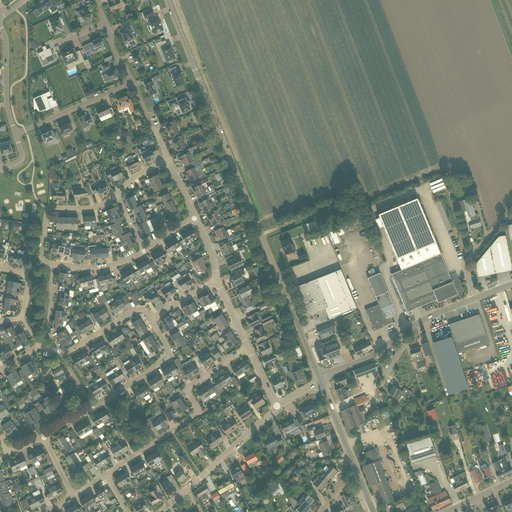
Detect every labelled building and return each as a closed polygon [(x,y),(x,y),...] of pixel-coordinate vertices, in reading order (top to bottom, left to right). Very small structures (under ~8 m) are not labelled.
[(58,9),(53,0),(52,0),(48,3),(45,0),(43,0),(35,6),(41,13),(49,7),(53,12),(58,9)] [(111,11),(112,11),(113,12),(116,10),(115,9),(121,7),(117,0),(116,0),(109,0),(111,2),(111,1),(112,3),(108,4),(111,11)] [(89,19),(91,18),(89,13),(88,13),(88,12),(88,11),(87,10),(86,10),(85,8),(76,12),(79,18),(81,17),(83,22),(81,23),(83,26),(91,22),(89,19)] [(148,18),(154,34),(157,33),(158,34),(161,33),(161,31),(163,30),(158,17),(155,19),(153,16),(154,15),(152,11),(143,14),(145,19),(148,18)] [(59,21),(51,25),(55,34),(56,34),(57,35),(60,33),(59,32),(60,32),(60,31),(62,30),(63,29),(62,27),(65,25),(61,17),(57,18),(59,21)] [(130,46),(136,44),(135,43),(136,42),(135,40),(134,40),(128,27),(131,26),(129,21),(121,25),(124,32),(121,34),(123,37),(124,39),(125,43),(128,42),(130,46)] [(92,46),(91,45),(88,46),(91,54),(95,52),(94,50),(96,49),(103,46),(101,41),(102,41),(101,38),(100,38),(92,41),(94,45),(92,46)] [(165,41),(156,45),(159,52),(162,51),(166,62),(175,58),(171,47),(168,48),(165,41)] [(47,64),(55,60),(53,56),(52,56),(51,53),(51,52),(50,48),(47,49),(45,46),(41,47),(43,51),(38,54),(39,58),(44,56),(47,64)] [(83,60),(79,51),(75,53),(74,49),(61,55),(66,65),(78,60),(78,62),(83,60)] [(137,68),(138,69),(141,67),(141,66),(143,65),(140,58),(142,56),(140,51),(135,54),(136,57),(132,58),(136,68),(137,68)] [(108,63),(102,66),(104,71),(105,71),(106,74),(109,81),(114,79),(114,80),(117,79),(117,78),(117,77),(114,71),(112,72),(110,69),(110,68),(108,63)] [(178,74),(175,67),(168,70),(171,77),(172,76),(177,87),(178,89),(181,87),(180,86),(185,84),(180,73),(178,74)] [(158,72),(150,76),(153,82),(161,78),(158,72)] [(148,92),(149,96),(157,93),(152,81),(144,85),(146,89),(147,92),(148,92)] [(45,94),(33,99),(37,108),(36,109),(38,113),(51,107),(49,103),(54,101),(52,97),(47,99),(45,94)] [(154,105),(150,97),(146,99),(150,107),(154,105)] [(119,104),(117,105),(119,110),(123,109),(122,107),(127,105),(131,112),(134,110),(130,100),(128,100),(127,98),(125,99),(124,98),(117,101),(119,104)] [(183,99),(179,101),(180,101),(177,103),(175,99),(168,102),(171,108),(177,105),(181,114),(183,113),(190,110),(188,106),(189,105),(189,106),(190,106),(188,102),(188,103),(187,103),(185,99),(183,100),(183,99)] [(107,105),(96,110),(99,118),(110,113),(111,115),(114,114),(111,108),(108,109),(107,105)] [(92,123),(89,116),(83,118),(82,116),(78,118),(82,128),(89,125),(89,124),(92,123)] [(174,121),(168,124),(169,127),(166,128),(168,134),(169,133),(171,137),(178,134),(175,127),(177,127),(174,121)] [(62,126),(59,128),(62,135),(73,130),(69,123),(66,125),(66,124),(62,126)] [(53,143),(60,140),(56,132),(53,134),(52,131),(48,132),(45,133),(45,134),(41,135),(45,143),(52,140),(53,143)] [(153,140),(151,136),(150,135),(141,141),(143,145),(153,140)] [(176,148),(178,152),(182,150),(182,149),(185,148),(182,142),(185,140),(182,135),(176,138),(177,141),(173,143),(175,148),(176,148)] [(0,143),(0,152),(1,153),(1,156),(5,155),(8,155),(8,154),(12,153),(10,145),(1,147),(0,143)] [(192,151),(193,150),(197,149),(196,146),(185,151),(187,154),(180,157),(182,160),(180,160),(181,162),(191,157),(194,156),(193,154),(193,153),(192,151)] [(70,157),(77,154),(75,150),(73,151),(72,148),(67,150),(70,157)] [(142,156),(145,162),(155,158),(153,155),(157,153),(154,148),(146,152),(144,151),(142,152),(141,154),(142,156)] [(131,156),(129,157),(135,169),(140,166),(136,158),(135,156),(139,155),(136,149),(133,150),(136,155),(133,156),(131,156)] [(124,161),(125,163),(129,172),(135,169),(129,157),(125,159),(124,160),(124,161)] [(191,157),(181,162),(181,163),(183,163),(185,166),(193,162),(193,161),(194,160),(193,158),(192,158),(191,157)] [(185,175),(186,177),(201,170),(199,165),(202,164),(201,161),(195,164),(197,166),(186,172),(187,175),(185,175)] [(117,179),(123,177),(119,169),(112,172),(111,170),(106,173),(108,178),(112,176),(114,181),(117,180),(117,179)] [(203,175),(201,170),(186,177),(187,179),(189,178),(190,181),(199,177),(200,177),(201,179),(207,176),(205,174),(203,175)] [(161,177),(160,174),(148,179),(150,184),(147,185),(148,187),(160,182),(158,178),(161,177)] [(192,189),(194,193),(206,187),(204,183),(209,181),(208,178),(203,180),(195,184),(197,186),(192,189)] [(154,192),(166,187),(165,184),(162,185),(160,182),(148,187),(149,190),(152,188),(154,192)] [(59,191),(59,201),(65,201),(65,194),(69,194),(68,183),(65,184),(65,190),(62,190),(62,192),(59,191)] [(103,193),(108,191),(104,183),(95,187),(95,186),(91,188),(94,194),(97,192),(99,195),(102,194),(103,193)] [(88,186),(84,188),(85,191),(82,192),(82,190),(73,192),(75,200),(79,200),(79,198),(83,197),(83,196),(87,195),(87,196),(91,194),(88,186)] [(206,187),(194,193),(195,195),(196,194),(198,197),(203,195),(205,197),(215,192),(214,190),(210,191),(208,187),(206,187)] [(199,203),(201,208),(213,202),(211,198),(212,197),(216,195),(215,192),(205,197),(206,200),(199,203)] [(160,197),(162,200),(166,209),(174,206),(172,202),(174,201),(173,200),(172,198),(172,196),(170,197),(168,193),(160,197)] [(133,196),(125,200),(128,205),(136,201),(133,196)] [(440,254),(417,199),(378,215),(401,270),(391,274),(408,316),(412,314),(411,310),(433,301),(435,306),(444,302),(447,301),(461,295),(462,295),(463,291),(456,275),(450,278),(440,254)] [(459,202),(461,210),(462,213),(467,211),(469,217),(470,217),(472,222),(470,222),(472,228),(481,226),(477,214),(475,215),(470,199),(463,201),(459,202)] [(136,201),(128,205),(130,210),(133,209),(138,206),(136,201)] [(212,208),(213,211),(221,207),(220,205),(216,206),(214,201),(213,202),(201,208),(202,209),(203,208),(205,212),(212,208)] [(133,209),(135,214),(143,210),(141,205),(138,206),(133,209)] [(108,216),(105,217),(106,220),(118,214),(116,210),(119,209),(118,206),(106,211),(108,216)] [(178,214),(180,214),(179,212),(178,210),(178,209),(176,210),(174,206),(166,209),(172,222),(180,218),(178,214)] [(222,210),(221,207),(213,211),(210,212),(211,215),(207,217),(209,222),(221,216),(219,212),(220,211),(222,210)] [(138,219),(146,215),(143,210),(135,214),(138,219)] [(106,220),(107,222),(110,220),(112,224),(121,220),(124,219),(123,216),(120,218),(118,214),(106,220)] [(146,215),(138,219),(140,224),(146,222),(148,221),(146,215)] [(226,223),(225,221),(222,215),(221,216),(209,222),(210,223),(212,222),(213,225),(215,225),(216,227),(220,225),(226,223)] [(330,220),(328,216),(319,220),(320,224),(330,220)] [(56,217),(56,229),(67,229),(67,218),(56,217)] [(78,218),(67,218),(67,229),(77,229),(77,234),(81,234),(81,228),(78,228),(78,218)] [(112,224),(109,226),(111,230),(108,232),(109,234),(122,228),(120,224),(122,223),(121,220),(112,224)] [(226,222),(226,223),(220,225),(221,228),(214,231),(216,236),(225,232),(223,227),(230,224),(229,221),(226,222)] [(318,229),(314,221),(306,224),(309,233),(318,229)] [(140,224),(138,225),(140,231),(148,227),(146,222),(140,224)] [(148,227),(140,231),(142,236),(150,232),(148,227)] [(115,239),(118,238),(118,237),(127,233),(126,231),(123,232),(122,228),(109,234),(110,236),(113,235),(115,239)] [(191,229),(186,232),(192,243),(200,239),(196,232),(194,234),(191,229)] [(229,229),(227,231),(225,232),(216,236),(217,237),(218,237),(220,240),(224,238),(225,240),(231,238),(235,236),(233,233),(232,234),(229,229)] [(328,233),(332,245),(340,242),(335,230),(328,233)] [(118,246),(130,240),(129,236),(131,235),(130,232),(127,233),(118,237),(118,238),(120,242),(117,243),(118,246)] [(187,246),(192,243),(186,232),(181,236),(183,240),(181,241),(186,249),(188,248),(187,246)] [(511,270),(511,264),(509,250),(506,235),(499,236),(488,250),(475,264),(478,277),(511,270)] [(176,238),(170,242),(177,252),(182,249),(183,251),(186,249),(181,241),(178,243),(176,238)] [(221,251),(232,246),(233,246),(231,241),(233,240),(231,238),(225,240),(227,243),(219,246),(221,251)] [(280,242),(283,250),(285,255),(296,250),(291,238),(280,242)] [(132,244),(130,240),(118,246),(119,248),(122,246),(125,251),(136,245),(135,242),(132,244)] [(56,242),(56,243),(55,245),(52,244),(52,242),(48,242),(47,249),(51,249),(51,253),(57,254),(59,242),(56,242)] [(167,253),(170,258),(173,257),(174,256),(173,255),(177,252),(170,242),(165,245),(168,249),(165,250),(167,253)] [(70,247),(69,251),(72,252),(71,257),(78,258),(79,247),(77,247),(76,249),(73,249),(74,244),(71,243),(70,247)] [(84,254),(87,255),(88,246),(80,245),(79,247),(78,258),(83,259),(84,254)] [(8,262),(15,264),(17,254),(14,253),(14,252),(13,251),(11,250),(12,247),(9,246),(8,249),(7,256),(9,256),(8,262)] [(91,259),(97,258),(96,249),(96,246),(88,246),(87,255),(91,254),(91,259)] [(232,246),(221,251),(222,253),(224,252),(225,255),(234,251),(232,246)] [(157,254),(163,264),(168,261),(169,263),(172,261),(170,258),(167,253),(164,255),(162,250),(157,254)] [(24,255),(17,254),(15,264),(22,265),(23,261),(26,261),(28,251),(24,251),(24,255)] [(297,254),(299,260),(307,257),(304,251),(297,254)] [(151,262),(156,270),(159,268),(158,266),(163,264),(157,254),(151,257),(154,261),(151,262)] [(231,255),(225,258),(231,271),(231,270),(243,265),(239,256),(233,259),(231,255)] [(202,257),(193,262),(194,263),(193,264),(198,272),(202,270),(202,271),(206,269),(203,264),(202,263),(204,261),(202,257)] [(156,270),(151,262),(149,264),(146,260),(141,263),(146,271),(151,268),(153,271),(156,270)] [(146,271),(141,263),(136,266),(138,270),(136,272),(141,279),(143,278),(143,277),(148,274),(146,271)] [(257,277),(262,275),(258,266),(253,268),(257,277)] [(235,276),(230,278),(232,281),(233,281),(235,286),(244,282),(241,277),(245,275),(242,268),(233,272),(235,276)] [(138,281),(141,279),(136,272),(134,273),(131,269),(126,272),(132,283),(137,280),(138,281)] [(132,283),(126,272),(121,275),(123,279),(120,281),(124,288),(132,283)] [(186,273),(181,277),(187,287),(192,284),(190,280),(193,278),(191,275),(189,272),(186,274),(186,273)] [(351,310),(335,272),(317,279),(298,286),(304,300),(303,300),(305,305),(306,305),(310,315),(337,304),(341,314),(351,310)] [(60,273),(59,279),(70,281),(77,282),(76,281),(75,275),(72,275),(71,278),(68,277),(68,274),(60,273)] [(380,273),(379,273),(373,276),(368,278),(376,297),(379,304),(385,320),(389,318),(390,318),(397,315),(388,292),(380,273)] [(111,274),(104,276),(107,287),(110,286),(110,283),(113,282),(111,274)] [(92,276),(85,278),(88,289),(91,288),(91,290),(98,288),(96,280),(93,281),(92,276)] [(101,288),(107,287),(104,276),(98,278),(98,280),(96,280),(98,288),(99,292),(102,292),(101,288)] [(181,277),(176,280),(173,281),(176,287),(178,285),(182,290),(187,287),(181,277)] [(85,289),(88,289),(85,278),(79,279),(79,280),(76,281),(77,282),(78,288),(84,287),(85,289)] [(65,287),(64,290),(70,290),(70,289),(68,287),(66,287),(67,284),(70,284),(70,281),(59,279),(58,286),(65,287)] [(171,285),(166,288),(171,296),(176,293),(173,288),(176,287),(173,281),(170,283),(171,285)] [(171,296),(166,288),(163,283),(159,285),(161,288),(157,291),(160,296),(163,295),(165,299),(166,299),(166,300),(169,298),(168,297),(171,296)] [(249,285),(238,291),(241,297),(239,297),(243,305),(241,306),(245,313),(256,308),(252,301),(249,302),(246,296),(253,293),(249,285)] [(16,292),(17,289),(8,287),(6,293),(6,295),(11,296),(11,294),(19,295),(20,293),(16,292)] [(61,292),(60,298),(71,300),(72,297),(69,297),(70,290),(64,290),(64,293),(61,292)] [(153,304),(159,301),(154,293),(149,296),(148,295),(144,298),(147,303),(152,301),(153,304)] [(209,305),(211,308),(217,305),(219,303),(216,298),(213,300),(210,294),(204,297),(208,304),(209,305)] [(6,298),(4,304),(14,305),(14,302),(18,303),(18,300),(10,299),(11,296),(6,295),(6,298)] [(125,306),(130,303),(125,296),(122,298),(120,296),(113,300),(119,310),(125,307),(125,306)] [(204,297),(204,296),(198,300),(203,308),(208,304),(204,297)] [(63,305),(62,308),(67,309),(71,310),(72,307),(71,306),(71,304),(71,303),(71,300),(60,298),(59,305),(63,305)] [(113,300),(111,302),(110,303),(108,304),(110,306),(109,306),(114,314),(119,310),(113,300)] [(193,303),(188,306),(192,313),(192,314),(198,311),(193,303)] [(14,305),(4,304),(3,310),(16,312),(17,309),(13,309),(14,305)] [(391,323),(390,318),(389,318),(385,320),(379,304),(365,310),(374,331),(381,328),(380,326),(382,326),(383,326),(391,323)] [(192,313),(188,306),(187,305),(181,308),(186,317),(192,313)] [(108,316),(102,306),(97,310),(103,319),(108,316)] [(67,312),(67,309),(62,308),(62,311),(56,311),(55,317),(67,319),(67,316),(64,315),(65,312),(67,312)] [(89,315),(93,321),(96,320),(97,323),(103,319),(97,310),(94,311),(96,314),(93,315),(92,313),(89,315)] [(205,316),(201,311),(198,313),(204,322),(208,320),(205,316)] [(254,313),(251,315),(247,317),(248,320),(247,320),(251,327),(260,323),(256,316),(254,313)] [(480,314),(449,324),(455,344),(456,344),(459,353),(489,343),(480,314)] [(84,320),(82,321),(88,331),(93,327),(95,325),(94,323),(93,321),(89,315),(86,316),(89,321),(86,322),(84,320)] [(214,320),(217,325),(225,320),(221,315),(214,320)] [(161,321),(164,326),(171,321),(174,320),(173,318),(170,319),(168,316),(161,321)] [(56,332),(58,330),(64,327),(63,327),(63,326),(63,325),(63,321),(66,322),(67,319),(55,317),(54,323),(55,324),(54,329),(56,332)] [(132,323),(136,329),(144,325),(140,318),(132,323)] [(208,320),(204,322),(200,326),(202,330),(205,328),(204,326),(209,323),(208,320)] [(225,320),(217,325),(221,331),(229,325),(225,320)] [(82,334),(88,331),(82,321),(79,323),(81,325),(78,327),(82,334)] [(171,321),(164,326),(167,331),(175,327),(171,321)] [(320,334),(337,328),(334,322),(316,329),(319,335),(318,335),(319,337),(321,336),(320,334)] [(144,325),(136,329),(140,336),(148,331),(144,325)] [(65,326),(63,327),(64,327),(58,330),(60,333),(57,335),(60,340),(70,334),(67,330),(66,330),(66,329),(67,329),(65,326)] [(6,339),(14,334),(15,333),(11,327),(5,330),(5,327),(0,327),(0,334),(1,334),(1,336),(2,336),(3,338),(4,340),(6,339)] [(128,328),(126,329),(125,327),(122,329),(126,336),(131,332),(129,328),(128,328)] [(254,330),(256,335),(254,336),(257,343),(265,339),(263,336),(265,335),(264,332),(263,332),(261,327),(254,330)] [(70,334),(60,340),(64,346),(71,341),(69,339),(75,335),(77,338),(80,336),(76,330),(76,331),(70,334)] [(119,331),(113,335),(118,342),(124,339),(119,331)] [(170,336),(173,342),(181,337),(178,331),(170,336)] [(16,341),(17,343),(26,338),(23,332),(16,336),(18,340),(16,341)] [(233,337),(230,332),(222,337),(226,342),(233,337)] [(118,342),(113,335),(107,339),(111,346),(118,342)] [(184,335),(181,337),(173,342),(177,347),(185,343),(187,341),(184,336),(184,335)] [(143,340),(147,347),(154,342),(150,336),(143,340)] [(233,337),(226,342),(229,348),(237,342),(233,337)] [(452,337),(433,343),(439,361),(444,376),(449,394),(468,388),(452,337)] [(17,344),(11,347),(13,350),(22,345),(23,347),(30,343),(26,338),(17,343),(17,344)] [(323,348),(315,351),(319,361),(327,358),(328,360),(341,355),(335,339),(322,344),(323,348)] [(101,353),(106,350),(108,354),(112,351),(110,349),(108,345),(105,346),(102,341),(96,345),(101,353)] [(221,352),(218,347),(215,342),(214,341),(211,343),(213,346),(209,349),(210,350),(213,355),(216,359),(221,356),(219,353),(221,352)] [(266,341),(263,343),(258,345),(259,348),(262,355),(267,353),(268,354),(271,353),(271,352),(272,352),(268,343),(267,344),(266,341)] [(154,342),(147,347),(150,353),(147,355),(149,359),(156,354),(154,351),(158,348),(154,342)] [(359,346),(354,349),(357,356),(363,353),(362,352),(368,350),(372,348),(368,342),(359,346)] [(426,356),(431,354),(428,343),(422,344),(426,356)] [(90,356),(96,366),(97,367),(101,365),(96,356),(101,353),(96,345),(89,349),(93,354),(90,356)] [(4,346),(1,348),(7,357),(12,354),(8,347),(6,349),(4,346)] [(426,368),(419,347),(410,350),(414,363),(417,362),(419,371),(426,368)] [(211,357),(213,355),(210,350),(207,352),(208,353),(203,356),(209,364),(213,361),(211,357)] [(281,353),(285,362),(290,360),(287,350),(281,353)] [(85,352),(79,356),(83,364),(88,360),(90,364),(92,363),(94,367),(96,366),(90,356),(88,357),(85,352)] [(197,355),(194,357),(200,366),(202,364),(204,367),(209,364),(203,356),(201,353),(197,356),(197,355)] [(77,368),(83,364),(79,356),(72,360),(77,368)] [(116,358),(122,368),(124,366),(119,356),(116,358)] [(200,366),(194,357),(191,359),(192,362),(187,365),(189,368),(194,375),(199,372),(196,368),(200,366)] [(113,374),(118,381),(125,377),(119,369),(122,368),(116,358),(113,360),(117,367),(111,370),(113,374)] [(137,359),(130,363),(135,371),(142,367),(137,359)] [(174,361),(177,365),(178,368),(181,373),(183,376),(185,375),(188,379),(194,375),(189,368),(183,371),(182,369),(183,369),(177,359),(174,361)] [(243,372),(250,368),(245,361),(241,363),(241,364),(239,365),(238,365),(243,372)] [(34,372),(35,374),(37,373),(38,374),(41,372),(37,367),(34,368),(30,362),(26,364),(25,364),(31,374),(34,372)] [(355,377),(377,371),(374,362),(353,369),(355,377)] [(129,375),(135,371),(130,363),(124,367),(129,375)] [(293,369),(291,363),(285,365),(288,372),(291,371),(291,373),(295,381),(302,378),(299,370),(294,372),(293,369)] [(30,382),(28,379),(27,377),(31,374),(25,364),(24,364),(21,366),(21,367),(26,376),(23,377),(27,384),(30,382)] [(168,368),(172,376),(174,378),(177,376),(175,374),(178,372),(173,365),(168,368)] [(232,369),(237,377),(243,372),(238,365),(236,367),(236,366),(232,369)] [(58,369),(56,366),(51,370),(53,372),(52,372),(54,375),(55,374),(57,377),(64,372),(62,369),(63,369),(62,366),(58,369)] [(168,368),(162,371),(167,379),(172,376),(168,368)] [(25,386),(27,384),(23,377),(21,379),(15,370),(16,371),(11,374),(17,383),(21,380),(25,386)] [(59,386),(65,382),(63,380),(66,378),(64,375),(66,374),(64,372),(57,377),(54,378),(56,380),(57,379),(59,382),(57,383),(59,386)] [(221,376),(221,377),(226,384),(229,382),(229,383),(230,383),(233,382),(237,388),(240,386),(235,379),(234,377),(231,378),(227,372),(223,375),(221,377),(221,376)] [(10,374),(6,377),(10,383),(8,385),(11,390),(14,389),(12,386),(17,383),(11,374),(11,373),(10,373),(10,374)] [(118,381),(113,374),(107,378),(112,385),(118,381)] [(153,379),(158,387),(163,383),(159,375),(153,379)] [(335,390),(340,401),(348,398),(351,396),(348,390),(345,391),(343,387),(342,384),(347,381),(344,376),(334,380),(337,386),(338,385),(340,388),(335,390)] [(220,394),(224,391),(221,387),(226,384),(221,377),(220,377),(221,377),(219,379),(218,378),(214,381),(217,385),(214,386),(216,389),(220,394)] [(279,378),(271,381),(275,389),(277,387),(278,388),(283,386),(283,385),(286,384),(284,381),(281,382),(279,378)] [(153,390),(158,387),(153,379),(148,382),(153,390)] [(103,380),(96,384),(101,392),(107,388),(103,380)] [(56,387),(57,389),(58,390),(61,389),(62,391),(60,392),(61,395),(62,394),(72,388),(71,385),(72,385),(70,382),(66,385),(65,382),(59,386),(56,387)] [(167,383),(173,394),(176,392),(174,388),(170,382),(167,383)] [(164,385),(168,392),(170,396),(173,394),(167,383),(164,385)] [(96,384),(90,388),(94,396),(101,392),(96,384)] [(203,388),(208,396),(210,399),(216,395),(219,399),(220,399),(222,397),(220,394),(216,389),(214,391),(209,384),(206,387),(204,388),(203,388)] [(154,396),(152,393),(149,389),(147,391),(144,386),(139,389),(145,400),(146,400),(150,398),(151,398),(153,396),(154,396)] [(389,393),(389,394),(396,398),(398,394),(408,399),(412,392),(404,388),(402,391),(393,386),(391,390),(390,390),(389,393)] [(72,388),(62,394),(64,397),(66,396),(67,398),(62,401),(64,404),(73,398),(71,396),(75,394),(73,391),(74,390),(72,388)] [(202,400),(208,396),(203,388),(203,389),(201,390),(197,393),(202,400)] [(32,397),(34,396),(37,401),(42,399),(37,389),(30,393),(32,397)] [(142,406),(139,402),(142,401),(144,401),(145,400),(139,389),(133,393),(137,398),(134,400),(139,408),(142,406)] [(49,400),(45,402),(51,412),(51,411),(55,409),(51,402),(54,401),(50,395),(47,397),(49,400)] [(251,402),(252,403),(255,408),(258,406),(259,407),(265,403),(263,401),(264,401),(263,399),(263,400),(259,395),(252,400),(249,396),(245,399),(249,404),(251,402)] [(174,398),(169,401),(171,404),(169,405),(173,410),(183,403),(179,398),(175,400),(174,398)] [(224,402),(227,407),(233,404),(229,398),(225,402),(224,402)] [(0,412),(6,409),(6,408),(10,407),(7,402),(6,399),(0,402),(0,412)] [(39,402),(36,404),(39,410),(42,408),(46,415),(47,416),(51,413),(51,412),(45,402),(40,405),(39,402)] [(171,411),(165,415),(170,422),(172,420),(171,417),(173,415),(178,412),(179,414),(187,409),(183,403),(173,410),(171,411)] [(30,411),(36,420),(40,418),(41,418),(37,411),(39,410),(36,404),(33,405),(35,408),(30,411)] [(308,407),(301,411),(305,418),(316,412),(311,404),(307,406),(308,407)] [(237,412),(242,420),(247,416),(247,418),(252,415),(246,405),(242,408),(243,409),(237,412)] [(358,410),(357,407),(356,405),(340,412),(348,430),(356,426),(364,423),(360,415),(365,413),(363,407),(358,410)] [(232,414),(227,407),(224,409),(229,417),(232,414)] [(0,419),(6,416),(8,418),(13,415),(11,412),(9,413),(6,409),(0,412),(0,419)] [(435,409),(427,412),(430,421),(434,420),(438,419),(435,409)] [(104,410),(98,414),(103,422),(104,425),(105,426),(109,423),(114,420),(110,413),(107,415),(104,410)] [(36,421),(36,420),(30,411),(26,414),(24,411),(21,413),(24,419),(27,417),(31,424),(35,421),(36,421)] [(96,426),(103,422),(98,414),(91,418),(96,426)] [(157,419),(157,420),(162,427),(168,424),(163,416),(162,417),(160,414),(156,417),(157,419)] [(13,415),(8,418),(9,421),(1,426),(4,430),(3,430),(4,431),(5,431),(5,430),(14,425),(11,420),(15,418),(13,415)] [(299,427),(302,426),(303,426),(302,424),(303,423),(300,416),(296,418),(297,420),(295,421),(299,427)] [(293,433),(297,431),(300,429),(299,427),(295,421),(294,418),(291,420),(291,419),(291,420),(288,422),(287,421),(281,425),(285,432),(291,429),(293,433)] [(154,426),(156,431),(162,427),(157,420),(152,423),(149,419),(146,421),(150,429),(154,426)] [(233,431),(237,428),(238,428),(232,420),(222,427),(227,435),(231,432),(230,431),(233,430),(233,431)] [(92,429),(87,421),(80,425),(85,433),(92,429)] [(219,429),(214,421),(210,423),(216,431),(219,429)] [(312,422),(303,426),(302,426),(305,433),(309,431),(311,435),(314,434),(316,439),(325,436),(322,429),(320,430),(320,429),(315,431),(314,429),(315,429),(314,425),(313,425),(312,422)] [(5,430),(5,431),(7,435),(7,436),(14,431),(16,434),(24,429),(22,426),(17,429),(16,427),(15,427),(14,425),(5,430)] [(80,425),(74,429),(79,437),(85,433),(80,425)] [(457,433),(455,425),(448,427),(451,435),(457,433)] [(486,425),(481,427),(478,428),(483,443),(491,441),(486,425)] [(210,446),(210,447),(211,447),(212,449),(216,446),(215,445),(222,441),(217,434),(207,441),(210,446)] [(55,441),(59,447),(67,443),(63,436),(55,441)] [(283,443),(282,442),(280,437),(276,439),(274,436),(270,438),(270,439),(264,442),(268,449),(274,446),(275,448),(283,443)] [(437,456),(431,436),(407,444),(413,463),(437,456)] [(102,440),(103,442),(108,449),(111,448),(107,442),(108,441),(106,437),(102,440)] [(72,447),(74,450),(81,445),(78,440),(78,439),(75,441),(77,444),(72,447)] [(122,454),(128,450),(124,442),(120,444),(118,440),(115,442),(117,446),(122,454)] [(199,441),(187,448),(192,456),(198,452),(201,457),(207,453),(199,441)] [(318,444),(322,452),(319,453),(319,454),(320,457),(321,457),(323,456),(331,453),(330,453),(327,445),(328,445),(327,441),(318,444)] [(108,449),(103,442),(100,444),(104,450),(98,453),(105,464),(111,460),(106,452),(106,453),(105,451),(108,449)] [(67,443),(59,447),(63,454),(71,449),(67,443)] [(74,450),(76,453),(84,449),(82,447),(81,445),(74,450)] [(122,454),(117,446),(111,450),(115,458),(122,454)] [(41,449),(34,452),(38,461),(45,457),(41,449)] [(384,503),(394,500),(374,449),(365,453),(369,464),(363,466),(370,486),(377,484),(384,503)] [(32,464),(35,462),(36,466),(40,464),(38,461),(34,452),(28,456),(32,464)] [(158,456),(156,452),(150,456),(156,466),(157,467),(162,464),(165,470),(168,468),(163,460),(161,455),(158,456)] [(73,453),(65,458),(69,464),(77,460),(73,453)] [(87,455),(91,461),(93,464),(95,463),(98,468),(105,464),(98,453),(93,456),(91,453),(87,455)] [(254,453),(245,458),(248,464),(257,460),(254,453)] [(280,454),(274,460),(278,465),(284,459),(280,454)] [(156,466),(150,456),(145,459),(150,469),(151,468),(156,466)] [(20,468),(26,465),(23,457),(16,460),(20,468)] [(175,475),(180,481),(185,477),(180,471),(188,464),(185,459),(177,466),(173,470),(176,474),(175,475)] [(16,460),(9,463),(13,472),(20,468),(16,460)] [(77,460),(69,464),(73,471),(81,466),(77,460)] [(296,464),(300,468),(305,463),(301,460),(296,464)] [(496,472),(499,480),(511,473),(511,471),(509,466),(508,467),(505,461),(502,462),(501,460),(494,463),(498,471),(496,472)] [(91,466),(93,464),(91,461),(82,467),(83,470),(84,470),(87,468),(91,466)] [(141,463),(135,466),(140,473),(146,470),(141,463)] [(269,465),(261,470),(264,476),(267,475),(269,478),(274,475),(272,471),(269,465)] [(36,478),(39,477),(34,466),(31,468),(36,478)] [(135,466),(130,469),(134,477),(140,473),(135,466)] [(231,471),(236,479),(237,482),(241,480),(240,477),(243,475),(238,466),(236,467),(237,468),(236,469),(236,468),(231,471)] [(323,471),(321,474),(328,480),(330,478),(331,478),(337,471),(331,466),(329,469),(326,466),(322,471),(323,471)] [(489,473),(490,472),(488,467),(481,470),(485,479),(491,476),(489,473)] [(31,468),(28,469),(33,480),(36,478),(31,468)] [(478,468),(471,471),(476,483),(483,480),(481,475),(478,468)] [(460,475),(456,476),(463,489),(469,486),(466,479),(467,479),(464,472),(460,474),(460,475)] [(126,473),(121,476),(125,484),(131,480),(126,473)] [(160,483),(167,495),(167,494),(168,495),(170,494),(170,493),(174,490),(170,482),(175,479),(172,474),(166,477),(167,479),(160,483)] [(315,485),(321,490),(324,486),(323,486),(328,480),(321,474),(319,477),(320,478),(315,485)] [(115,479),(119,487),(125,484),(121,476),(115,479)] [(456,483),(453,485),(456,492),(463,489),(456,476),(453,477),(456,483)] [(236,491),(234,487),(232,484),(232,483),(230,480),(224,483),(223,483),(216,486),(223,498),(236,491)] [(434,494),(442,491),(437,481),(430,484),(434,494)] [(63,492),(58,484),(52,488),(56,496),(63,492)] [(209,492),(205,484),(197,489),(198,489),(195,491),(200,500),(204,498),(202,495),(204,493),(206,495),(209,492)] [(161,499),(158,493),(161,491),(158,485),(155,486),(157,488),(150,492),(152,497),(149,499),(152,505),(161,500),(161,499)] [(56,496),(52,488),(45,491),(49,499),(56,496)] [(102,501),(99,503),(104,511),(107,509),(104,503),(106,502),(106,496),(106,495),(101,488),(95,492),(100,499),(102,501)] [(433,510),(451,502),(447,495),(444,496),(442,492),(435,496),(436,500),(430,503),(433,510)] [(0,495),(2,501),(11,499),(12,499),(11,496),(10,496),(9,493),(0,495)] [(214,501),(220,498),(217,493),(211,496),(214,501)] [(343,502),(346,508),(353,505),(353,504),(355,503),(353,498),(354,497),(352,494),(351,494),(351,493),(345,496),(347,501),(343,502)] [(41,494),(34,498),(38,506),(45,502),(41,494)] [(92,508),(97,505),(97,504),(91,494),(85,498),(90,505),(92,508)] [(311,503),(313,500),(308,496),(305,499),(306,500),(304,502),(297,510),(300,511),(306,511),(310,507),(308,506),(310,503),(311,503)] [(38,506),(34,498),(28,501),(27,499),(20,502),(22,507),(29,504),(31,509),(38,506)] [(85,498),(80,502),(84,509),(90,505),(85,498)] [(2,501),(3,507),(13,505),(13,502),(12,502),(11,499),(2,501)] [(147,508),(150,506),(146,499),(140,503),(140,504),(134,508),(136,511),(143,511),(145,511),(143,509),(146,507),(147,508)]
